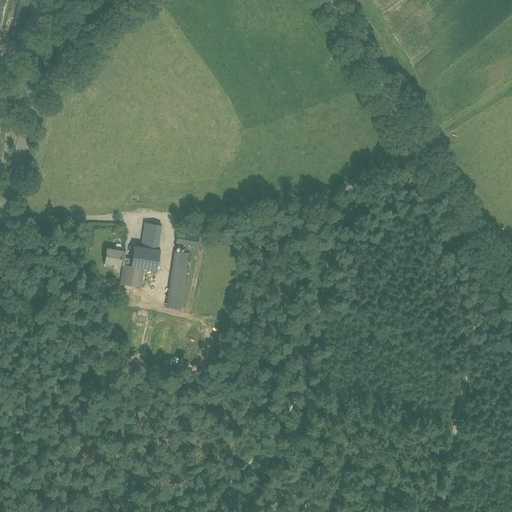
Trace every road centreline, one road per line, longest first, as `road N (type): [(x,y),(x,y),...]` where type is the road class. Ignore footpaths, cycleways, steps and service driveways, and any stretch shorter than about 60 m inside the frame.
road 1 (track): [(334,0),(495,269)]
road 2 (track): [(495,269),(438,511)]
road 3 (secondary): [(0,217),(62,0)]
